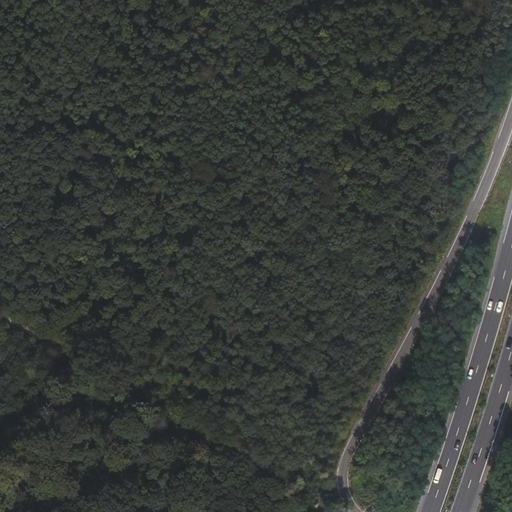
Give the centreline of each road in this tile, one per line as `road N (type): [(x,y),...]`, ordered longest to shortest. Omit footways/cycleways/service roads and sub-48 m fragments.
road 1 (trunk): [(511,116),(433,295),(345,461),(344,486),(357,511)]
road 2 (trunk): [(511,248),(431,511)]
road 3 (trunk): [(457,511),(511,342)]
